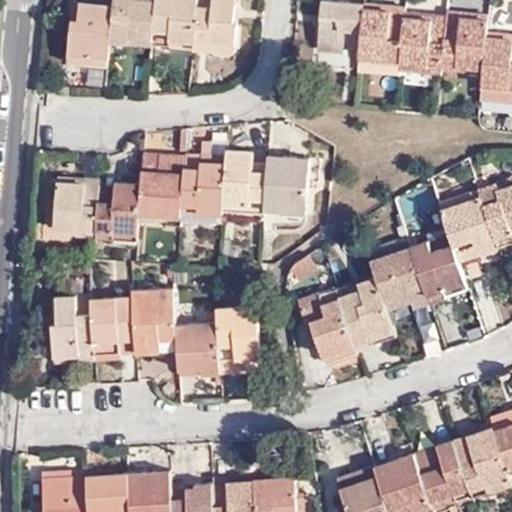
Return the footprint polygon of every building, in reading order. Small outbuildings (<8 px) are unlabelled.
[(112,39),(115,5),(115,0),(99,0),(99,3),(82,2),(80,17),(74,16),(70,52),(111,56),(112,39)] [(115,0),(115,5),(112,39),(130,41),(130,33),(154,36),(156,0),(115,0)] [(156,0),(154,36),(153,43),(170,45),(170,38),(194,40),(196,0),(156,0)] [(237,0),(196,0),(194,40),(237,44),(239,21),(235,21),(237,0)] [(361,47),(365,1),(347,0),(322,0),(321,15),(321,25),(319,50),(345,52),(345,46),(361,47)] [(406,10),(406,4),(365,0),(365,1),(361,47),(360,57),(401,60),(406,10)] [(488,35),(490,13),(448,8),(448,13),(443,64),(484,68),(488,35)] [(406,10),(401,60),(443,64),(448,13),(406,10)] [(130,41),(153,43),(154,36),(130,33),(130,41)] [(484,68),(484,73),(483,83),(511,86),(511,37),(488,35),(484,68)] [(170,45),(193,47),(194,40),(170,38),(170,45)] [(194,40),(193,47),(237,51),(237,44),(194,40)] [(69,58),(110,62),(111,56),(70,52),(69,58)] [(360,57),(358,71),(400,75),(401,60),(360,57)] [(401,60),(400,75),(410,75),(411,71),(425,73),(442,74),(443,70),(443,64),(401,60)] [(484,68),(443,64),(443,70),(484,73),(484,68)] [(411,71),(410,75),(409,85),(423,86),(425,73),(411,71)] [(511,86),(483,83),(482,91),(511,93),(511,86)] [(228,148),(228,140),(205,138),(204,152),(228,154),(228,148)] [(224,206),(265,209),(268,168),(254,168),(254,162),(255,151),(228,148),(228,154),(225,202),(224,206)] [(187,155),(144,151),(142,181),(140,213),(182,217),(187,155)] [(204,152),(188,151),(187,155),(182,217),(182,222),(223,225),(224,206),(225,202),(228,154),(204,152)] [(313,156),(269,153),(268,163),(268,168),(265,209),(276,209),(308,211),(313,156)] [(101,183),(101,177),(82,175),(82,181),(59,179),(56,228),(78,230),(78,236),(97,237),(98,229),(101,183)] [(117,184),(101,183),(98,229),(139,233),(140,213),(142,181),(117,179),(117,184)] [(499,181),(480,188),(497,240),(499,246),(511,242),(511,184),(501,188),(499,181)] [(497,240),(480,188),(440,201),(448,225),(450,231),(460,261),(480,255),(477,246),(497,240)] [(308,211),(276,209),(275,222),(308,224),(308,211)] [(428,233),(430,238),(450,231),(448,225),(428,233)] [(97,237),(97,239),(139,242),(139,233),(98,229),(97,237)] [(412,244),(432,303),(449,297),(447,288),(467,281),(460,261),(450,231),(430,238),(412,244)] [(412,244),(410,238),(371,251),(373,258),(412,244)] [(480,255),(500,249),(499,246),(497,240),(477,246),(480,255)] [(416,308),(432,303),(412,244),(373,258),(378,274),(387,299),(410,292),(414,302),(416,308)] [(297,263),(291,270),(299,282),(321,269),(311,254),(297,263)] [(358,345),(398,332),(390,310),(387,299),(378,274),(359,280),(361,287),(341,294),(358,345)] [(359,280),(338,288),(339,289),(341,294),(361,287),(359,280)] [(449,297),(470,290),(467,281),(447,288),(449,297)] [(133,288),(134,295),(137,340),(178,337),(178,324),(175,286),(133,288)] [(319,337),(325,356),(358,345),(341,294),(339,289),(299,302),(306,323),(313,321),(319,337)] [(92,297),(92,292),(58,294),(59,317),(60,328),(54,328),(56,355),(96,353),(92,297)] [(387,299),(390,310),(414,302),(410,292),(387,299)] [(96,353),(122,351),(122,341),(137,340),(134,295),(92,297),(96,353)] [(219,320),(223,373),(249,371),(249,363),(267,361),(263,312),(248,313),(247,303),(218,305),(219,320)] [(60,328),(59,317),(52,317),(53,329),(54,328),(60,328)] [(204,374),(223,373),(219,320),(178,324),(178,337),(179,347),(180,367),(203,366),(204,374)] [(313,321),(306,323),(312,339),(319,337),(313,321)] [(137,340),(138,350),(179,347),(178,337),(137,340)] [(122,351),(138,350),(137,340),(122,341),(122,351)] [(328,363),(360,351),(358,345),(325,356),(328,363)] [(96,353),(96,359),(123,358),(122,351),(96,353)] [(178,351),(143,353),(145,373),(179,370),(178,351)] [(56,355),(57,362),(96,359),(96,353),(56,355)] [(249,363),(249,371),(267,370),(267,361),(249,363)] [(180,367),(181,376),(204,374),(203,366),(180,367)] [(511,409),(492,416),(495,423),(511,417),(511,409)] [(495,423),(492,416),(465,424),(468,432),(495,423)] [(511,417),(495,423),(510,469),(511,468),(511,417)] [(468,432),(455,437),(473,489),(487,484),(484,478),(510,469),(495,423),(468,432)] [(473,489),(455,437),(437,442),(441,451),(419,458),(433,503),(473,489)] [(416,450),(419,458),(441,451),(437,442),(416,450)] [(419,458),(416,450),(394,457),(397,466),(379,472),(392,511),(406,511),(433,503),(419,458)] [(394,457),(376,463),(379,472),(397,466),(394,457)] [(392,511),(379,472),(376,463),(357,470),(360,479),(342,485),(348,501),(351,511),(392,511)] [(116,465),(88,466),(88,473),(116,472),(116,465)] [(88,473),(88,466),(44,469),(44,476),(88,473)] [(175,511),(174,497),(173,468),(132,471),(134,511),(175,511)] [(487,484),(511,476),(510,469),(484,478),(487,484)] [(360,479),(357,470),(339,476),(342,485),(360,479)] [(134,511),(132,471),(116,472),(88,473),(90,511),(134,511)] [(257,478),(257,472),(215,475),(215,480),(257,478)] [(90,511),(88,473),(44,476),(46,511),(90,511)] [(257,478),(258,511),(300,511),(298,474),(257,478)] [(258,511),(257,478),(215,480),(216,511),(258,511)] [(175,511),(216,511),(215,480),(188,482),(189,496),(174,497),(175,511)] [(344,511),(351,511),(348,501),(342,503),(344,511)]
